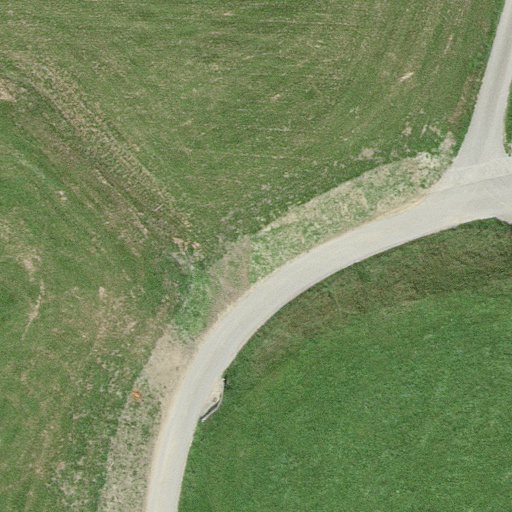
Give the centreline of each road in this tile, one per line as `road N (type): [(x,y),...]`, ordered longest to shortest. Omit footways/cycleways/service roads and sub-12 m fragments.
road 1 (track): [(511,196),(473,200),(363,239),(247,315),(201,375),(176,437),(162,511)]
road 2 (track): [(247,315),(184,239),(0,95)]
road 3 (track): [(473,200),(511,51)]
